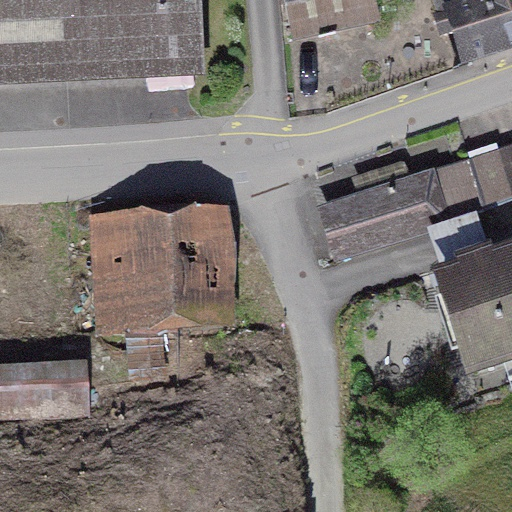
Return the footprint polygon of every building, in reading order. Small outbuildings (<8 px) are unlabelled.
[(199,0),(0,0),(0,101),(204,91),(199,0)] [(370,0),(277,0),(287,48),(377,30),(370,0)] [(511,0),(446,0),(452,15),(437,19),(442,34),(457,29),(467,60),(511,46),(511,0)] [(511,160),(511,157),(311,219),(327,270),(511,213),(511,160)] [(224,233),(88,239),(94,350),(229,344),(224,233)] [(511,260),(443,282),(470,366),(511,353),(511,260)]
